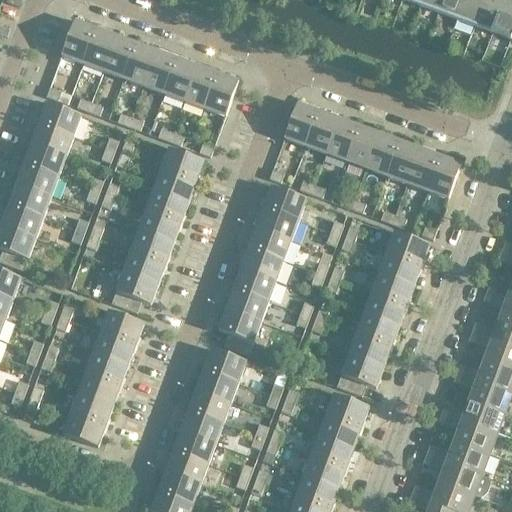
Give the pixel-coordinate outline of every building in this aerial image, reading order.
[(18,0),(7,0),(6,4),(18,8),(21,1),(18,0)] [(422,0),(420,7),(438,14),(443,0),(422,0)] [(443,0),(438,14),(456,20),(463,0),(443,0)] [(463,0),(456,20),(475,27),(484,0),(463,0)] [(484,0),(475,27),(493,34),(505,0),(484,0)] [(510,0),(505,0),(493,34),(511,40),(511,37),(511,2),(510,2),(510,0)] [(75,23),(61,58),(82,65),(95,30),(75,23)] [(0,28),(0,36),(7,39),(10,32),(0,28)] [(95,30),(82,65),(102,73),(116,38),(95,30)] [(116,38),(102,73),(123,80),(136,46),(116,38)] [(136,46),(123,80),(143,88),(156,53),(136,46)] [(177,61),(156,53),(143,88),(164,95),(177,61)] [(197,68),(177,61),(164,95),(184,103),(197,68)] [(218,76),(197,68),(184,103),(204,110),(218,76)] [(238,84),(218,76),(204,110),(225,118),(238,84)] [(50,90),(47,99),(58,103),(61,94),(50,90)] [(80,100),(76,110),(88,114),(91,105),(80,100)] [(47,105),(39,126),(73,139),(81,118),(47,105)] [(91,105),(88,114),(99,118),(102,109),(91,105)] [(318,113),(297,105),(285,140),(305,148),(318,113)] [(338,120),(318,113),(305,148),(326,155),(338,120)] [(121,115),(117,125),(128,129),(132,120),(121,115)] [(132,120),(128,129),(139,133),(143,124),(132,120)] [(338,120),(326,155),(346,163),(359,128),(338,120)] [(39,126),(31,146),(66,159),(73,139),(39,126)] [(359,128),(346,163),(366,170),(379,136),(359,128)] [(161,130),(157,140),(169,144),(172,135),(161,130)] [(172,135),(169,144),(180,148),(183,139),(172,135)] [(400,143),(379,136),(366,170),(387,178),(400,143)] [(110,140),(105,151),(114,154),(118,143),(110,140)] [(420,151),(400,143),(387,178),(407,186),(420,151)] [(66,159),(31,146),(24,167),(57,180),(66,159)] [(124,146),(120,156),(130,160),(134,149),(124,146)] [(202,146),(199,155),(210,159),(214,150),(202,146)] [(105,151),(101,162),(110,165),(114,154),(105,151)] [(169,151),(161,171),(196,184),(204,163),(169,151)] [(440,159),(420,151),(407,186),(428,193),(440,159)] [(120,156),(116,167),(125,171),(130,160),(120,156)] [(461,166),(440,159),(428,193),(448,201),(461,166)] [(57,180),(24,167),(16,187),(50,200),(57,180)] [(196,184),(161,171),(154,192),(188,204),(196,184)] [(273,172),(270,181),(280,185),(284,176),(273,172)] [(94,180),(90,191),(99,195),(103,184),(94,180)] [(303,183),(299,192),(310,196),(314,187),(303,183)] [(109,185),(105,197),(114,200),(118,189),(109,185)] [(50,200),(16,187),(8,208),(43,221),(50,200)] [(314,187),(310,196),(322,201),(325,191),(314,187)] [(272,189),(264,209),(298,222),(306,202),(272,189)] [(90,191),(86,203),(95,206),(99,195),(90,191)] [(154,192),(146,212),(181,225),(188,204),(154,192)] [(105,197),(101,208),(110,211),(114,200),(105,197)] [(343,198),(340,207),(351,212),(354,202),(343,198)] [(354,202),(351,212),(362,216),(366,206),(354,202)] [(43,221),(8,208),(1,228),(35,241),(43,221)] [(264,209),(256,230),(291,243),(298,222),(264,209)] [(181,225),(146,212),(139,233),(173,245),(181,225)] [(384,213),(380,222),(391,227),(395,217),(384,213)] [(395,217),(391,227),(403,231),(406,221),(395,217)] [(79,221),(75,232),(84,236),(88,224),(79,221)] [(335,224),(330,234),(339,238),(343,227),(335,224)] [(94,227),(90,237),(99,241),(103,230),(94,227)] [(35,241),(1,228),(0,230),(0,251),(3,252),(0,259),(0,264),(23,273),(35,241)] [(425,228),(422,237),(433,241),(436,233),(425,228)] [(350,229),(346,240),(354,243),(358,232),(350,229)] [(256,230),(249,250),(283,263),(291,243),(256,230)] [(75,232),(71,243),(80,247),(84,236),(75,232)] [(173,245),(139,233),(131,253),(166,266),(173,245)] [(330,234),(326,245),(335,248),(339,238),(330,234)] [(394,234),(387,255),(421,268),(429,247),(394,234)] [(90,237),(86,248),(95,251),(99,241),(90,237)] [(346,240),(342,251),(350,254),(354,243),(346,240)] [(283,263),(249,250),(241,271),(276,284),(283,263)] [(166,266),(131,253),(124,274),(158,286),(166,266)] [(511,256),(504,254),(501,263),(511,267),(511,256)] [(387,255),(379,275),(413,288),(421,268),(387,255)] [(319,264),(315,275),(325,278),(329,267),(319,264)] [(334,269),(330,281),(339,284),(344,273),(334,269)] [(241,271),(234,291),(268,304),(276,284),(241,271)] [(0,273),(0,296),(13,301),(21,281),(0,273)] [(124,274),(116,294),(112,306),(137,315),(141,303),(151,307),(158,286),(124,274)] [(315,275),(311,286),(320,290),(325,278),(315,275)] [(379,275),(371,295),(406,309),(413,288),(379,275)] [(330,281),(326,292),(335,295),(339,284),(330,281)] [(492,285),(489,294),(511,302),(511,292),(511,293),(492,285)] [(234,291),(226,312),(260,325),(268,304),(234,291)] [(511,302),(489,294),(485,303),(505,311),(501,321),(511,325),(511,302)] [(371,295),(364,316),(398,329),(406,309),(371,295)] [(13,301),(0,296),(0,319),(5,322),(13,301)] [(49,302),(45,313),(54,317),(58,306),(49,302)] [(304,304),(300,315),(309,319),(313,308),(304,304)] [(64,308),(60,319),(69,322),(73,311),(64,308)] [(319,310),(315,321),(324,324),(328,313),(319,310)] [(228,336),(224,347),(249,356),(260,325),(226,312),(218,332),(228,336)] [(45,313),(41,325),(50,328),(54,317),(45,313)] [(109,313),(101,334),(136,347),(143,326),(109,313)] [(300,315),(296,327),(305,329),(309,319),(300,315)] [(364,316),(356,336),(391,349),(398,329),(364,316)] [(60,319),(56,330),(65,333),(69,322),(60,319)] [(315,321),(311,332),(320,335),(324,324),(315,321)] [(477,326),(474,335),(511,348),(511,325),(501,321),(497,333),(477,326)] [(136,347),(101,334),(93,354),(128,367),(136,347)] [(511,348),(474,335),(470,344),(490,351),(486,363),(511,372),(511,348)] [(356,336),(349,357),(383,370),(391,349),(356,336)] [(34,342),(30,354),(39,357),(43,346),(34,342)] [(49,348),(45,359),(54,363),(58,351),(49,348)] [(212,351),(204,372),(238,384),(245,363),(212,351)] [(30,354),(25,365),(34,368),(39,357),(30,354)] [(93,354),(86,374),(121,387),(128,367),(93,354)] [(349,357),(337,388),(362,398),(366,387),(375,390),(383,370),(349,357)] [(45,359),(40,370),(50,374),(54,363),(45,359)] [(461,367),(458,376),(511,395),(511,390),(511,372),(486,363),(482,374),(461,367)] [(204,372),(197,392),(230,404),(238,384),(204,372)] [(86,374),(78,395),(113,408),(121,387),(86,374)] [(511,395),(458,376),(455,385),(475,392),(471,404),(503,416),(511,395)] [(19,384),(15,395),(24,398),(28,387),(19,384)] [(274,386),(270,397),(279,400),(283,389),(274,386)] [(34,390),(30,400),(39,403),(43,393),(34,390)] [(289,391),(285,402),(294,406),(298,395),(289,391)] [(197,392),(189,412),(223,424),(230,404),(197,392)] [(15,395),(11,406),(20,409),(24,398),(15,395)] [(78,395),(71,415),(105,428),(113,408),(78,395)] [(334,396),(327,417),(361,430),(368,410),(334,396)] [(270,397),(266,408),(275,411),(279,400),(270,397)] [(30,400),(26,411),(35,414),(39,403),(30,400)] [(285,402),(281,413),(290,417),(294,406),(285,402)] [(447,408),(443,416),(495,436),(503,416),(471,404),(467,415),(447,408)] [(223,424),(189,412),(182,433),(215,445),(223,424)] [(71,415),(63,436),(98,449),(105,428),(71,415)] [(495,436),(443,416),(440,426),(460,433),(456,444),(488,456),(495,436)] [(319,437),(353,450),(361,430),(327,417),(319,437)] [(259,426),(255,437),(264,441),(268,429),(259,426)] [(274,432),(270,443),(279,446),(283,435),(274,432)] [(182,433),(174,453),(208,465),(215,445),(182,433)] [(255,437),(251,448),(260,452),(264,441),(255,437)] [(319,437),(311,458),(346,471),(353,450),(319,437)] [(270,443),(266,454),(275,458),(279,446),(270,443)] [(432,448),(428,457),(481,476),(488,456),(456,444),(452,456),(432,448)] [(174,453),(167,473),(200,485),(208,465),(174,453)] [(481,476),(428,457),(425,466),(445,473),(441,485),(473,497),(481,476)] [(346,471),(311,458),(304,478),(338,491),(346,471)] [(244,466),(240,478),(249,481),(254,470),(244,466)] [(259,472),(255,483),(264,487),(268,476),(259,472)] [(167,473),(159,493),(193,506),(200,485),(167,473)] [(240,478),(236,489),(245,492),(249,481),(240,478)] [(338,491),(304,478),(296,498),(331,511),(338,491)] [(255,483),(251,495),(260,498),(264,487),(255,483)] [(467,511),(473,497),(441,485),(436,497),(416,490),(413,498),(450,511),(467,511)] [(159,493),(152,511),(190,511),(193,506),(159,493)] [(330,511),(331,511),(296,498),(291,511),(330,511)] [(450,511),(413,498),(410,508),(419,511),(450,511)] [(507,509),(510,502),(503,499),(500,507),(507,509)]
